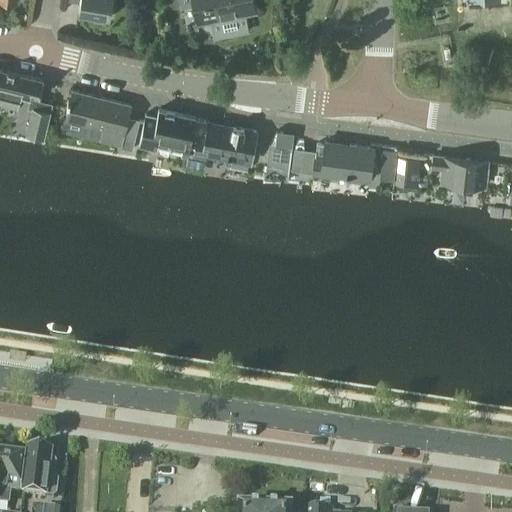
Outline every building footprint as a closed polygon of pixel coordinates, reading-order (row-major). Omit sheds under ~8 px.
[(93,15),(95,18),(104,19),(107,18),(108,15),(110,15),(113,0),(74,0),(80,1),(78,10),(94,13),(93,15)] [(196,0),(200,19),(209,17),(212,36),(248,29),(244,11),(252,9),(250,0),(196,0)] [(43,79),(0,68),(0,103),(18,108),(22,92),(31,94),(39,96),(43,79)] [(70,103),(64,128),(100,137),(102,127),(123,132),(120,145),(133,148),(140,119),(128,116),(131,103),(102,95),(101,98),(93,96),(93,93),(73,89),(71,99),(69,98),(67,103),(70,103)] [(188,150),(189,150),(195,118),(195,116),(159,109),(158,114),(146,112),(140,142),(188,151),(188,150)] [(195,118),(189,150),(228,157),(227,158),(230,159),(231,156),(250,160),(250,161),(251,161),(252,154),(254,155),(256,147),(253,147),(257,130),(233,126),(232,128),(209,123),(209,121),(207,121),(195,118)] [(316,150),(312,171),(368,179),(369,175),(373,174),(376,171),(376,167),(375,163),(371,161),(373,147),(325,140),(324,143),(316,143),(316,150)] [(382,148),(381,163),(395,164),(396,149),(382,148)] [(291,156),(270,154),(267,176),(288,179),(291,156)] [(487,159),(434,154),(433,166),(443,167),(442,180),(484,184),(485,178),(487,178),(488,166),(486,166),(487,159)] [(402,156),(401,165),(418,167),(419,157),(402,156)] [(28,452),(23,497),(25,498),(33,499),(41,500),(45,500),(54,501),(57,498),(59,484),(55,480),(57,466),(55,463),(51,463),(52,455),(49,454),(49,452),(48,451),(38,449),(36,451),(36,453),(28,452)] [(2,455),(0,470),(0,505),(8,507),(9,497),(18,498),(24,458),(2,455)]
